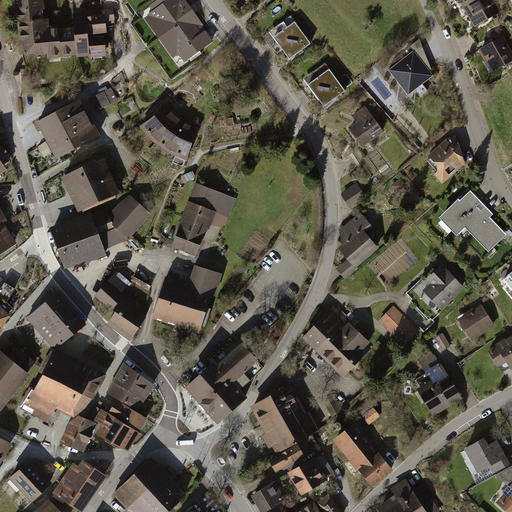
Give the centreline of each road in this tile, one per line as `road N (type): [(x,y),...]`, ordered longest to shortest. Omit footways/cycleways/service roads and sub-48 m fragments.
road 1 (tertiary): [(215,0),(309,130),(333,195),(332,244),(318,297),(256,394)]
road 2 (residential): [(165,434),(171,400),(158,377),(56,272)]
road 3 (residential): [(358,511),(442,436),(511,394)]
road 4 (residential): [(0,85),(38,228)]
road 5 (residential): [(127,464),(60,456),(0,432)]
